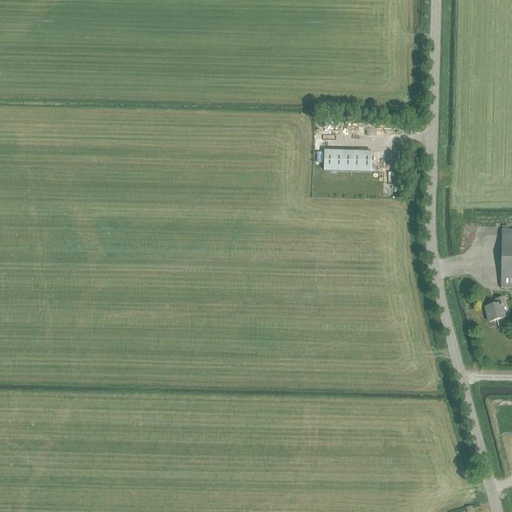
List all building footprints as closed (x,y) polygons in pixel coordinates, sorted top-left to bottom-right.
[(375,141),(376,131),(355,131),(355,123),(348,123),(348,140),(375,141)] [(325,151),(325,171),(372,173),(373,153),(325,151)] [(480,219),(479,234),(487,235),(488,219),(480,219)] [(511,230),(502,230),(501,288),(511,288),(511,230)] [(505,306),(503,298),(496,301),(497,305),(486,308),(491,323),(504,319),(501,307),(505,306)]
